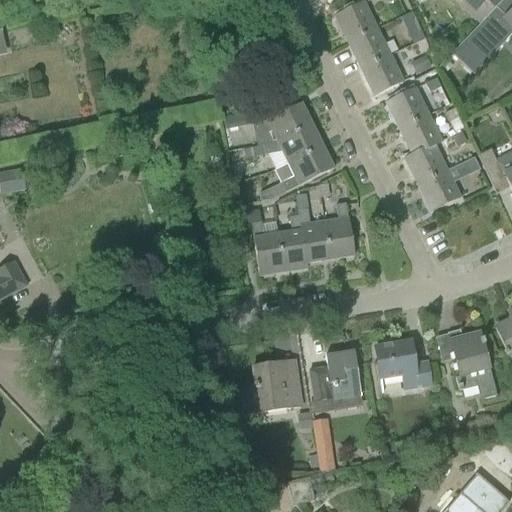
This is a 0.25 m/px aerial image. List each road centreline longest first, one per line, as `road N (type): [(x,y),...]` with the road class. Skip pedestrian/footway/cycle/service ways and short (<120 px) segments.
road 1 (residential): [(0,359),(433,297)]
road 2 (residential): [(433,297),(293,0)]
road 3 (unclassified): [(139,511),(0,370)]
